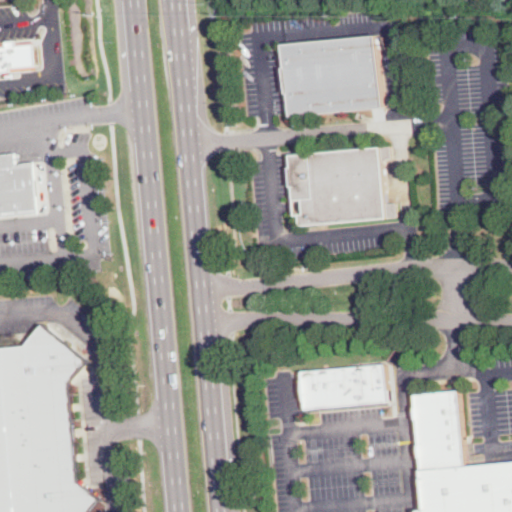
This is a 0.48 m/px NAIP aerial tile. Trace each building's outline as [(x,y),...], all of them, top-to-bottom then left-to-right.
[(294,117),(287,45),(381,36),(388,108),(294,117)] [(20,42),(20,46),(38,45),(40,67),(14,69),(15,73),(4,74),(3,70),(0,70),(0,47),(9,47),(9,42),(20,42)] [(392,202),(399,201),(401,213),(302,222),(295,153),(388,144),(392,202)] [(21,164),(39,163),(43,214),(0,217),(0,154),(20,153),(21,164)] [(69,343),(87,358),(91,361),(73,382),(81,467),(82,480),(103,499),(92,511),(0,511),(0,348),(29,345),(47,324),(69,343)] [(314,410),(311,410),(307,372),(390,365),(393,403),(314,410)] [(511,511),(424,511),(431,510),(426,469),(419,395),(463,391),(469,450),(471,467),(511,462),(511,511)]
